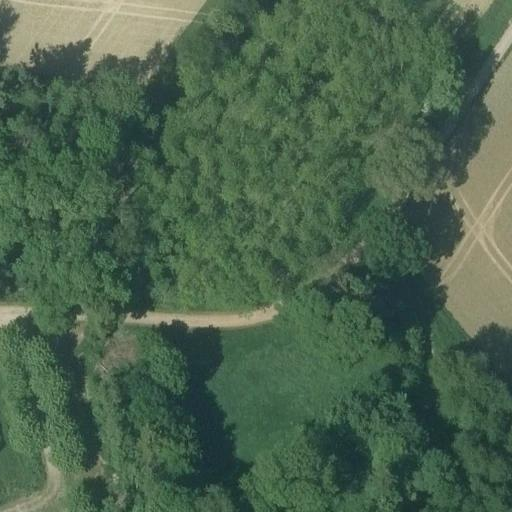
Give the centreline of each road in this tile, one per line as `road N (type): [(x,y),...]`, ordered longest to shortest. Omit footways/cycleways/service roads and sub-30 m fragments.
road 1 (track): [(14,311),(236,319),(282,306),(351,253)]
road 2 (track): [(511,30),(380,224),(351,253)]
